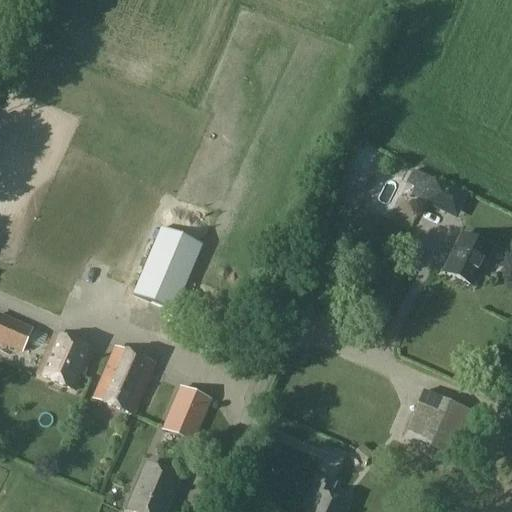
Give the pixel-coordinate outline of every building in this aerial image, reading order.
[(126,178),(120,193),(0,145),(0,223),(84,257),(91,237),(111,245),(104,264),(125,272),(133,251),(142,254),(166,194),(126,178)] [(465,198),(433,182),(423,204),(455,219),(465,198)] [(166,223),(138,290),(178,307),(206,241),(166,223)] [(471,288),(490,250),(461,236),(442,274),(471,288)] [(60,300),(69,274),(0,250),(0,291),(39,305),(44,294),(60,300)] [(32,330),(0,315),(0,345),(21,355),(32,330)] [(53,336),(35,377),(43,381),(53,384),(75,394),(93,353),(53,336)] [(114,350),(93,400),(133,417),(154,367),(114,350)] [(380,385),(384,376),(364,368),(361,378),(380,385)] [(193,443),(199,428),(210,402),(179,390),(162,431),(193,443)] [(402,441),(455,463),(475,415),(423,393),(402,441)] [(126,511),(129,511),(164,511),(178,481),(145,467),(126,511)] [(307,511),(345,511),(347,508),(327,499),(333,485),(318,478),(308,502),(311,503),(307,511)]
